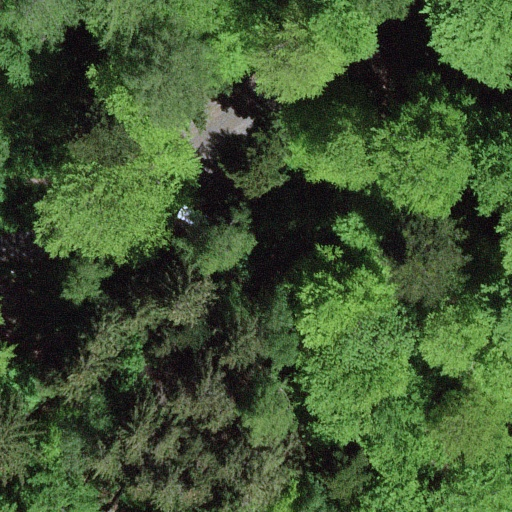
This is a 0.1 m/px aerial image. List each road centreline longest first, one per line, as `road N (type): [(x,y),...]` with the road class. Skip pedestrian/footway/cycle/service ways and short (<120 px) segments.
road 1 (track): [(172,173),(220,102),(304,46),(402,0)]
road 2 (track): [(0,246),(84,220),(172,173)]
